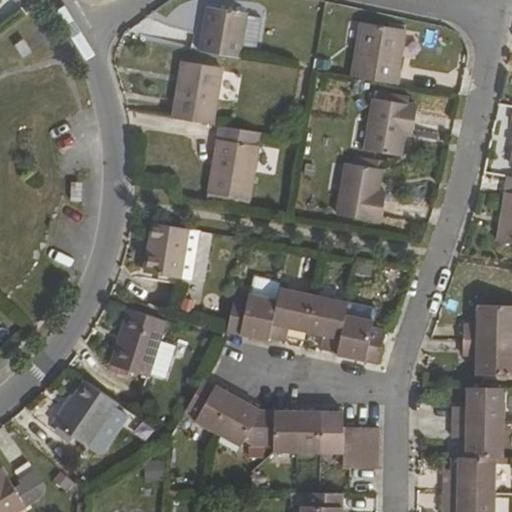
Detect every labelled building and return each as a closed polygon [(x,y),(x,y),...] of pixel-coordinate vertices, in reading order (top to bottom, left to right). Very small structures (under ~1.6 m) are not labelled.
[(199,50),(237,56),(239,42),(254,44),(259,15),(206,5),(199,50)] [(363,76),(408,83),(415,30),(371,22),(363,76)] [(329,32),(318,29),(311,68),(322,70),(329,32)] [(33,57),(42,51),(34,39),(25,45),(33,57)] [(181,118),(221,124),(230,67),(190,61),(181,118)] [(415,132),(423,133),(428,104),(384,97),(376,148),(412,154),(415,132)] [(235,139),(226,138),(217,191),(261,199),(271,132),(236,126),(235,139)] [(350,209),(394,216),(398,187),(390,186),(393,163),(359,158),(350,209)] [(88,201),(91,182),(81,180),(79,199),(88,201)] [(175,271),(188,273),(196,225),(162,219),(153,268),(175,271)] [(175,271),(174,278),(187,280),(188,273),(175,271)] [(289,282),(286,295),(278,332),(293,335),(296,325),(315,329),(324,289),(289,282)] [(278,332),(286,295),(257,289),(255,296),(243,294),(236,328),(277,336),(278,332)] [(315,329),(335,333),(332,343),(348,346),(356,309),(359,295),(324,289),(315,329)] [(511,299),(491,299),(491,319),(478,318),(477,334),(511,334),(511,299)] [(347,349),(389,358),(396,324),(384,322),(386,315),(356,309),(348,346),(347,349)] [(116,366),(154,378),(155,375),(165,342),(172,323),(133,311),(116,366)] [(477,348),(491,348),(491,367),(511,367),(511,334),(477,334),(477,348)] [(165,342),(155,375),(171,380),(182,347),(165,342)] [(212,374),(194,404),(206,411),(203,416),(223,427),(243,391),(212,374)] [(63,420),(95,441),(125,398),(92,376),(81,392),(63,420)] [(511,381),(479,381),(478,400),(465,400),(465,416),(511,415),(511,381)] [(81,392),(79,391),(61,418),(63,420),(81,392)] [(248,433),(260,440),(283,440),(283,405),(269,405),(243,391),(223,427),(243,438),(248,433)] [(283,444),(306,445),(307,405),(283,405),(283,440),(283,444)] [(330,445),(330,405),(307,405),(306,445),(330,445)] [(330,405),(330,445),(353,445),(353,433),(354,419),(353,405),(330,405)] [(465,431),(478,431),(478,450),(510,450),(511,450),(511,415),(465,416),(465,431)] [(354,419),(353,433),(388,434),(388,419),(354,419)] [(388,446),(388,434),(353,433),(353,445),(353,446),(388,446)] [(387,460),(388,446),(353,446),(353,459),(360,461),(387,460)] [(478,450),(471,450),(470,468),(456,468),(456,485),(509,485),(510,450),(478,450)] [(0,511),(16,511),(32,503),(9,464),(0,469),(0,511)] [(316,499),(310,499),(309,511),(351,511),(352,486),(329,485),(317,485),(316,499)] [(456,485),(457,500),(470,500),(470,510),(470,511),(509,511),(509,485),(456,485)] [(470,510),(470,500),(457,500),(456,508),(470,510)]
